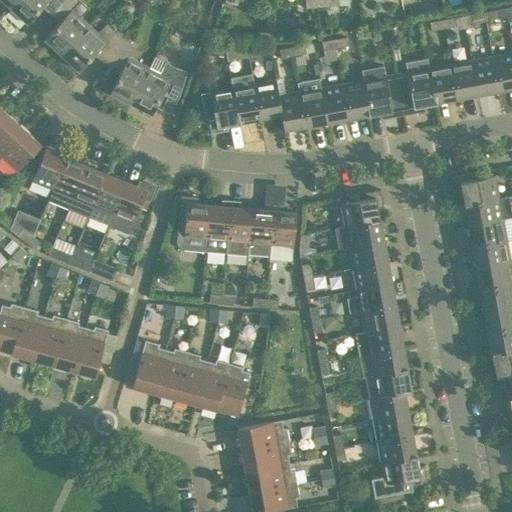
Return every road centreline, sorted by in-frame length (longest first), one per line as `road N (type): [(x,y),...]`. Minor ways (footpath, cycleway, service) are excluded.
road 1 (residential): [(476,511),(409,143)]
road 2 (residential): [(104,428),(177,154)]
road 3 (residential): [(409,143),(301,162),(177,154)]
road 4 (residential): [(177,154),(75,104),(0,37)]
road 5 (residential): [(204,511),(189,453),(104,428)]
